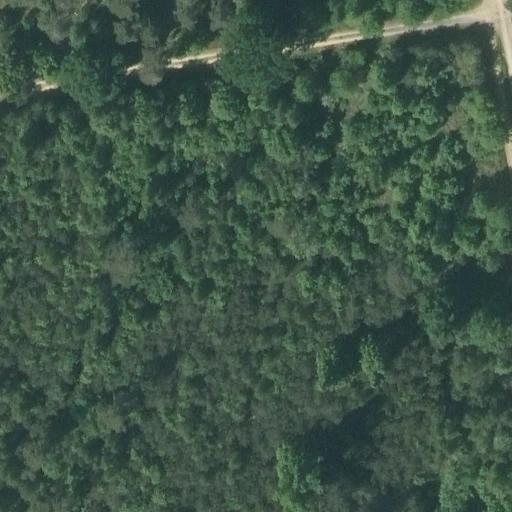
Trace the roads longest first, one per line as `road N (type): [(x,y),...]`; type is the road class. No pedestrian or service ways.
road 1 (track): [(479,19),(0,89)]
road 2 (track): [(490,15),(511,154)]
